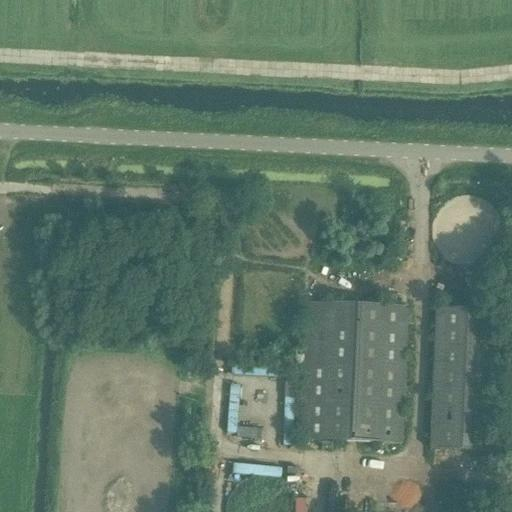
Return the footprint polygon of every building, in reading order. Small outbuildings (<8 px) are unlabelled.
[(299,442),(400,446),(406,309),(304,305),(299,442)] [(428,451),(489,454),(495,313),(434,310),(428,451)] [(231,367),(230,376),(279,379),(279,370),(231,367)] [(292,447),(295,373),(285,373),(282,447),(292,447)] [(239,387),(229,386),(226,435),(235,435),(239,387)] [(259,442),(260,432),(236,430),(235,440),(259,442)] [(279,479),(280,470),(232,465),(231,475),(279,479)] [(201,504),(211,505),(212,485),(202,484),(201,504)] [(304,511),(305,501),(295,500),(294,511),(304,511)]
